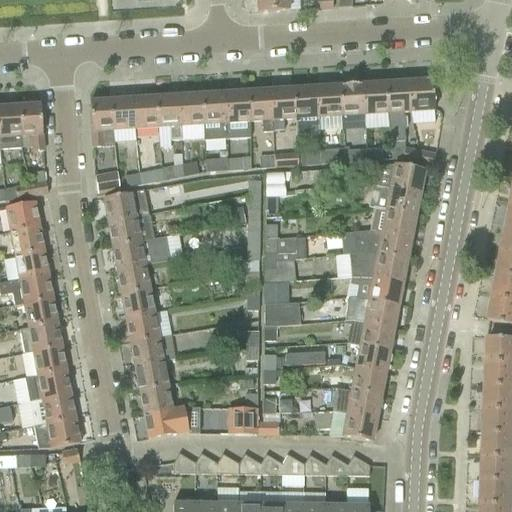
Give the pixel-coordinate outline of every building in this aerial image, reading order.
[(285,0),(255,0),(256,15),(286,13),(285,0)] [(330,0),(314,0),(315,11),(330,10),(330,0)] [(351,0),(337,0),(336,10),(350,9),(351,0)] [(431,83),(407,85),(409,114),(433,113),(431,83)] [(407,85),(385,86),(385,97),(387,116),(389,144),(396,144),(403,143),(403,131),(405,131),(404,119),(402,119),(402,115),(409,114),(408,97),(407,85)] [(385,86),(362,88),(364,117),(387,116),(385,86)] [(362,88),(339,89),(341,119),(364,117),(362,88)] [(339,89),(315,90),(317,120),(341,119),(339,89)] [(315,90),(292,92),(294,122),(294,121),(295,137),(318,136),(317,120),(315,90)] [(292,92),(269,93),(272,133),(282,132),(282,122),(283,122),(294,122),(292,92)] [(269,93),(246,95),(248,124),(250,124),(260,124),(261,135),(272,134),(272,133),(269,93)] [(246,95),(223,96),(226,142),(249,140),(248,124),(246,95)] [(203,98),(201,98),(202,127),(203,143),(206,143),(226,142),(223,96),(213,97),(203,98)] [(201,98),(178,99),(179,129),(202,127),(201,98)] [(178,99),(155,101),(157,130),(166,129),(167,143),(178,142),(177,129),(179,129),(178,99)] [(135,102),(132,102),(134,131),(137,131),(157,130),(155,101),(135,102)] [(112,103),(109,104),(110,133),(112,133),(114,133),(134,131),(132,102),(112,103)] [(109,104),(89,105),(92,151),(113,149),(112,133),(110,133),(109,104)] [(42,154),(39,108),(16,109),(19,151),(20,151),(20,139),(31,138),(32,154),(42,154)] [(16,109),(0,110),(0,152),(19,151),(16,109)] [(396,144),(389,144),(391,161),(402,163),(417,166),(420,154),(404,151),(403,143),(396,144)] [(381,151),(366,152),(367,163),(381,162),(381,151)] [(321,153),(319,153),(319,167),(322,167),(343,165),(342,152),(321,153)] [(366,152),(347,153),(348,164),(367,163),(366,152)] [(319,153),(304,154),(305,168),(319,167),(319,153)] [(420,154),(417,166),(432,169),(435,157),(420,154)] [(297,156),(273,158),(274,171),(297,169),(297,156)] [(273,158),(258,159),(258,171),(274,171),(273,158)] [(226,161),(204,163),(205,175),(227,173),(226,162),(226,161)] [(240,161),(226,162),(227,173),(227,174),(241,173),(240,161)] [(196,166),(180,169),(182,181),(198,178),(196,166)] [(378,168),(374,188),(419,196),(424,173),(394,168),(378,168)] [(180,169),(166,171),(168,183),(182,181),(180,169)] [(321,172),(297,174),(297,183),(321,181),(321,172)] [(156,173),(138,176),(140,188),(158,185),(156,173)] [(265,176),(264,200),(277,199),(283,199),(282,175),(265,176)] [(93,180),(96,195),(118,192),(116,176),(93,180)] [(138,176),(124,179),(126,191),(140,188),(138,176)] [(44,184),(28,186),(31,200),(46,197),(44,184)] [(247,184),(247,199),(258,199),(259,185),(247,184)] [(28,186),(13,189),(15,202),(31,200),(28,186)] [(371,187),(367,210),(373,211),(415,219),(419,196),(374,188),(371,187)] [(101,201),(105,225),(147,217),(142,193),(101,201)] [(247,199),(246,213),(258,214),(258,199),(247,199)] [(264,200),(264,213),(276,214),(277,199),(264,200)] [(13,208),(4,210),(9,234),(38,229),(33,204),(13,208)] [(241,210),(221,213),(224,229),(244,225),(241,210)] [(373,211),(369,234),(410,242),(415,219),(373,211)] [(105,225),(110,249),(139,244),(151,241),(147,217),(105,225)] [(264,228),(263,243),(275,243),(276,228),(264,228)] [(9,234),(14,258),(42,253),(38,229),(9,234)] [(511,229),(506,229),(501,252),(511,254),(511,229)] [(340,236),(342,258),(363,256),(406,264),(410,242),(369,234),(368,233),(340,236)] [(246,234),(245,249),(257,249),(258,235),(246,234)] [(139,244),(110,249),(115,273),(143,268),(169,263),(164,239),(151,241),(139,244)] [(263,243),(263,266),(291,263),(293,263),(305,262),(302,240),(275,243),(263,243)] [(245,249),(245,263),(256,264),(257,249),(245,249)] [(511,254),(501,252),(497,275),(511,278),(511,254)] [(14,261),(2,263),(6,285),(18,282),(47,277),(42,253),(14,258),(14,261)] [(342,258),(334,259),(336,281),(352,279),(359,279),(372,281),(401,287),(406,264),(363,256),(342,258)] [(263,266),(263,287),(294,284),(293,263),(291,263),(263,266)] [(115,273),(119,297),(148,292),(143,268),(115,273)] [(245,275),(245,299),(257,299),(258,275),(245,275)] [(511,278),(497,275),(492,299),(511,302),(511,278)] [(13,308),(23,306),(51,301),(47,277),(18,282),(0,285),(0,297),(11,296),(13,308)] [(352,279),(350,287),(357,288),(354,301),(355,301),(368,304),(397,309),(401,287),(372,281),(359,279),(352,279)] [(148,292),(119,297),(124,321),(153,316),(152,314),(165,312),(160,289),(148,292)] [(245,299),(245,314),(257,314),(257,299),(245,299)] [(511,302),(492,299),(487,323),(507,327),(511,327),(511,302)] [(23,306),(27,330),(56,325),(51,301),(23,306)] [(355,301),(350,324),(392,332),(397,309),(368,304),(355,301)] [(263,307),(263,329),(275,329),(298,327),(297,306),(263,307)] [(124,321),(128,345),(157,340),(153,316),(124,321)] [(346,346),(359,349),(388,354),(392,332),(350,324),(346,346)] [(23,356),(32,354),(60,349),(56,325),(27,330),(18,332),(23,356)] [(263,329),(263,344),(275,344),(275,329),(263,329)] [(245,334),(245,350),(257,350),(257,334),(245,334)] [(128,345),(133,369),(162,364),(157,340),(128,345)] [(511,340),(487,340),(486,364),(511,364),(511,340)] [(32,354),(36,378),(65,373),(60,349),(32,354)] [(359,349),(355,371),(384,377),(388,354),(359,349)] [(245,350),(244,364),(257,364),(257,350),(245,350)] [(322,355),(284,357),(284,369),(323,367),(322,355)] [(262,358),(262,373),(274,373),(274,358),(262,358)] [(133,369),(137,393),(167,388),(162,364),(133,369)] [(511,364),(486,364),(485,387),(511,388),(511,364)] [(355,371),(351,394),(379,400),(384,377),(355,371)] [(23,381),(28,405),(28,404),(40,402),(69,397),(65,373),(36,378),(23,381)] [(262,373),(262,388),(274,388),(274,373),(262,373)] [(511,388),(485,387),(484,411),(511,412),(511,388)] [(137,393),(142,418),(171,412),(167,388),(137,393)] [(333,391),(331,414),(332,414),(346,417),(375,422),(379,400),(351,394),(333,391)] [(28,405),(32,429),(74,421),(69,397),(40,402),(28,404),(28,405)] [(242,397),(242,412),(255,412),(255,397),(242,397)] [(261,402),(261,416),(274,416),(274,402),(261,402)] [(290,403),(278,403),(278,415),(290,414),(290,403)] [(171,412),(142,418),(147,442),(175,436),(186,433),(187,433),(182,409),(171,411),(171,412)] [(227,411),(226,436),(237,436),(255,436),(255,424),(255,412),(242,412),(227,411)] [(511,412),(484,411),(483,435),(511,435),(511,412)] [(329,432),(327,439),(342,439),(351,441),(370,445),(375,422),(346,417),(332,414),(332,415),(329,432)] [(332,415),(314,416),(315,433),(329,432),(332,415)] [(74,421),(32,429),(37,452),(49,451),(78,445),(74,421)] [(261,424),(261,436),(276,437),(276,425),(262,424),(261,424)] [(511,435),(483,435),(482,458),(511,459),(511,435)] [(78,464),(76,452),(60,455),(62,466),(78,464)] [(42,457),(28,458),(29,470),(43,469),(42,457)] [(172,466),(172,476),(193,477),(194,466),(177,457),(172,465),(172,466)] [(194,466),(193,477),(214,477),(214,466),(199,457),(194,466)] [(214,466),(214,477),(236,477),(236,467),(219,457),(214,466)] [(236,467),(236,477),(258,478),(258,467),(241,457),(236,467)] [(28,458),(15,459),(15,471),(29,470),(28,458)] [(258,478),(280,478),(280,467),(263,458),(258,467),(258,478)] [(280,478),(301,478),(301,468),(285,458),(280,467),(280,478)] [(301,468),(301,478),(324,478),(324,468),(307,458),(301,468)] [(511,459),(482,458),(481,482),(511,483),(511,459)] [(324,478),(345,479),(345,468),(329,459),(324,468),(324,478)] [(351,459),(345,468),(345,479),(368,479),(368,469),(351,459)] [(511,483),(481,482),(480,506),(511,507),(511,487),(511,483)] [(259,507),(258,511),(279,511),(280,507),(280,496),(259,496),(259,507)]
